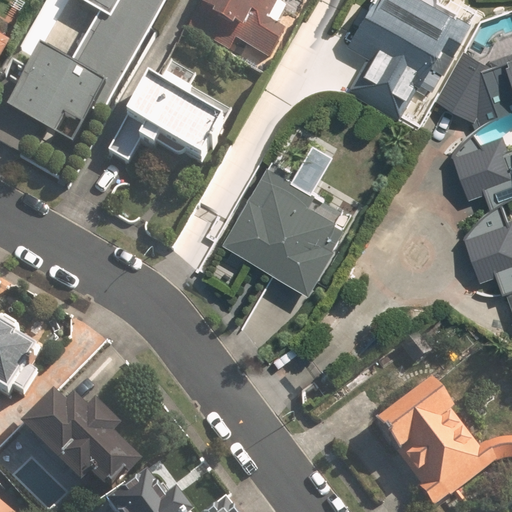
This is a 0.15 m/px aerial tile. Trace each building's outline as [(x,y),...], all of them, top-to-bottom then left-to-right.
[(94,111),(104,117),(171,2),(167,0),(78,0),(100,12),(70,65),(40,47),(4,108),(59,140),(72,116),(86,124),(94,111)] [(235,42),(269,62),(286,33),(270,24),(283,0),(210,0),(203,13),(239,34),(235,42)] [(436,0),(373,0),(368,10),(390,22),(360,76),(395,95),(425,41),(441,50),(451,31),(462,37),(472,20),(436,0)] [(0,24),(0,55),(14,33),(0,24)] [(475,133),(454,155),(470,197),(486,190),(494,211),(483,215),(471,232),(472,236),(463,240),(479,279),(497,271),(511,303),(511,306),(511,47),(500,52),(495,58),(468,43),(432,106),(474,130),(511,109),(511,225),(504,207),(511,203),(511,168),(501,143),(489,148),(475,133)] [(140,142),(157,152),(164,141),(203,164),(232,113),(191,89),(196,80),(163,61),(107,158),(124,168),(140,142)] [(292,175),(269,162),(222,245),(309,294),(351,219),(316,199),(340,155),(313,139),(292,175)] [(0,389),(11,396),(16,388),(28,395),(52,356),(0,325),(0,389)] [(436,352),(417,330),(398,347),(418,368),(436,352)] [(511,438),(495,441),(481,448),(428,384),(376,426),(420,480),(416,483),(438,511),(497,463),(511,460),(511,498),(511,500),(511,499),(511,438)] [(126,430),(99,403),(91,411),(79,400),(72,408),(58,394),(24,428),(86,490),(95,480),(110,494),(141,463),(116,439),(126,430)] [(192,511),(178,494),(168,502),(148,476),(110,506),(114,511),(192,511)] [(0,511),(15,511),(1,500),(0,501),(0,511)]
